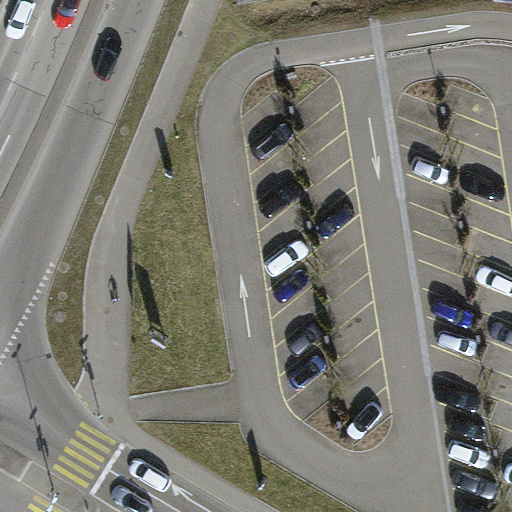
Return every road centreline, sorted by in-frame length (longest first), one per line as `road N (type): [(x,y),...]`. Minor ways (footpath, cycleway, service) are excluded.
road 1 (secondary): [(0,308),(141,0)]
road 2 (secondary): [(46,0),(0,114)]
